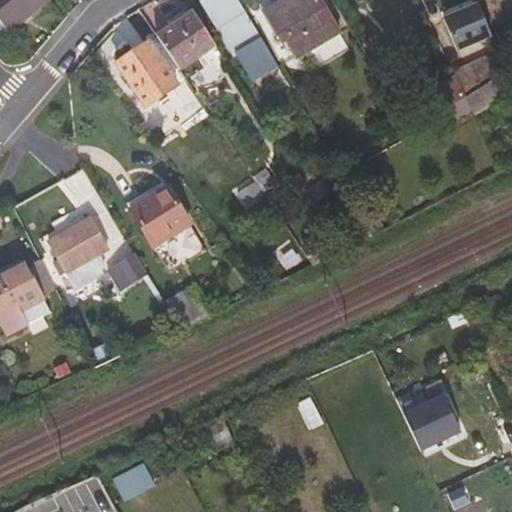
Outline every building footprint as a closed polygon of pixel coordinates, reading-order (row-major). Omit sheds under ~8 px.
[(0,0),(0,24),(5,30),(41,0),(0,0)] [(277,62),(239,0),(207,0),(203,2),(234,53),(236,52),(252,78),(277,62)] [(322,0),(300,0),(301,2),(274,18),(300,63),(344,37),(322,0)] [(457,47),(491,33),(478,1),(443,16),(457,47)] [(189,5),(154,27),(177,62),(212,39),(189,5)] [(139,99),(172,76),(143,34),(111,56),(139,99)] [(465,98),(507,72),(498,48),(453,74),(464,96),(465,98)] [(133,212),(168,191),(165,185),(130,206),(133,212)] [(206,252),(168,191),(133,212),(171,275),(206,252)] [(64,269),(107,247),(91,217),(48,239),(64,269)] [(147,275),(134,254),(123,260),(135,281),(147,275)] [(24,313),(60,297),(40,259),(0,277),(0,313),(11,337),(31,327),(24,313)] [(164,303),(181,330),(257,296),(261,294),(252,281),(197,306),(188,290),(164,303)] [(76,353),(84,372),(96,367),(87,348),(76,353)] [(139,466),(112,479),(123,501),(150,487),(139,466)]
